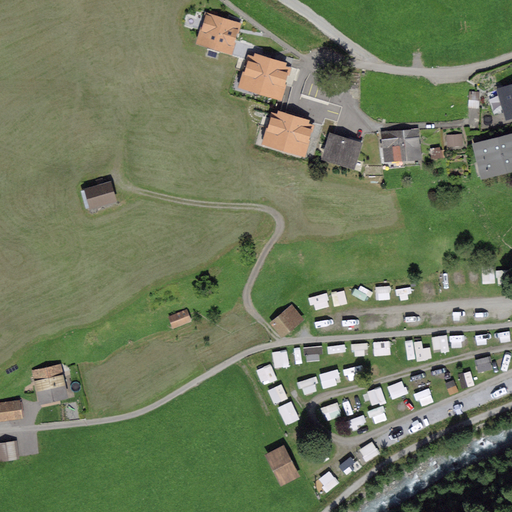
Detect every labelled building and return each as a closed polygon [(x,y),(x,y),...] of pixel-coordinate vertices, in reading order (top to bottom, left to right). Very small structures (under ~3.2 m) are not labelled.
[(228,45),(234,24),(213,18),(206,39),(228,45)] [(243,82),(280,93),(287,71),(260,63),(262,58),(256,56),(254,61),(250,60),(243,82)] [(350,85),(350,87),(357,87),(358,71),(338,69),(338,78),(350,85)] [(302,93),(328,101),(332,88),(306,80),(302,93)] [(469,101),(469,104),(476,104),(477,92),(425,88),(425,85),(416,85),(415,96),(424,97),(424,103),(446,104),(446,100),(469,101)] [(509,110),(511,109),(511,88),(503,91),(502,86),(486,91),(492,113),(508,108),(509,110)] [(266,137),(303,148),(309,126),(305,125),(306,120),(301,119),(300,123),(273,115),(266,137)] [(419,154),(416,128),(400,129),(401,154),(419,154)] [(381,130),(385,157),(401,154),(400,129),(381,130)] [(448,134),(448,142),(459,141),(459,133),(448,134)] [(352,162),(354,156),(358,143),(332,135),(327,154),(352,162)] [(511,135),(479,144),(485,168),(511,161),(511,135)] [(82,189),(88,210),(117,201),(112,181),(82,189)] [(313,295),(315,308),(331,305),(328,292),(313,295)] [(291,308),(273,323),(281,333),(300,318),(291,308)] [(188,319),(185,310),(170,316),(173,325),(188,319)] [(436,350),(450,348),(448,333),(434,335),(436,350)] [(415,338),(407,339),(409,357),(417,356),(415,338)] [(376,354),(392,353),(392,339),(376,340),(376,354)] [(432,345),(424,346),(424,339),(417,339),(418,358),(432,357),(432,345)] [(357,354),(364,354),(364,342),(356,342),(357,354)] [(332,345),(333,356),(345,355),(345,344),(332,345)] [(323,359),(323,345),(307,345),(307,358),(323,359)] [(288,348),(274,351),(277,366),(291,363),(288,348)] [(477,357),(479,370),(494,367),(492,354),(477,357)] [(34,371),(40,399),(64,394),(57,362),(51,364),(52,367),(34,371)] [(259,367),(264,383),(278,378),(273,363),(259,367)] [(337,368),(321,371),(325,387),(341,383),(337,368)] [(460,372),(462,386),(475,384),(472,369),(460,372)] [(302,379),(305,392),(319,389),(316,375),(302,379)] [(405,379),(390,384),(393,396),(409,392),(405,379)] [(276,403),(289,397),(283,382),(269,388),(276,403)] [(370,388),(373,403),(387,400),(384,385),(370,388)] [(421,404),(434,401),(431,387),(418,390),(421,404)] [(293,399),(279,405),(288,423),(301,417),(293,399)] [(339,400),(324,405),(329,419),(344,414),(339,400)] [(0,404),(0,417),(13,416),(11,403),(0,404)] [(375,421),(389,418),(385,405),(372,408),(375,421)] [(361,447),(368,459),(381,452),(374,440),(361,447)] [(0,444),(0,459),(0,460),(15,457),(13,442),(0,444)] [(269,457),(281,480),(295,473),(283,450),(269,457)] [(327,489),(340,483),(334,469),(321,475),(327,489)]
